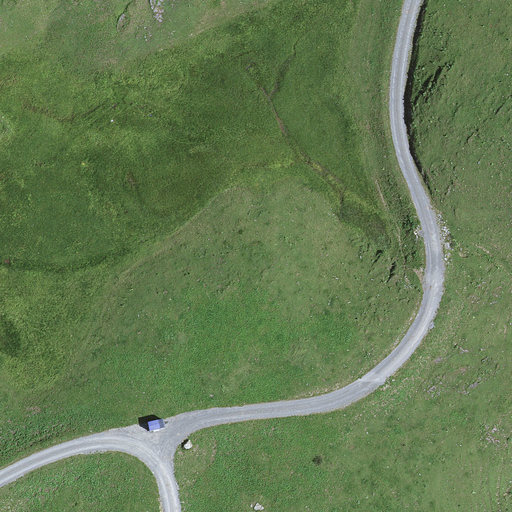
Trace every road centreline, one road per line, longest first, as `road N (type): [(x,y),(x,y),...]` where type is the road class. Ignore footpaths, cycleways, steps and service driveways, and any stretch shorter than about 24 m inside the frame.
road 1 (track): [(160,468),(165,438),(185,422),(318,401),(363,384),(418,330),(436,280),(436,247),(398,130),(399,56),(413,0)]
road 2 (track): [(0,478),(54,452),(118,441),(160,468),(171,511)]
